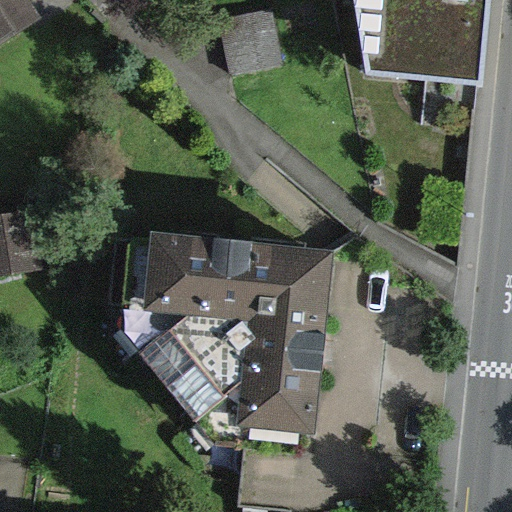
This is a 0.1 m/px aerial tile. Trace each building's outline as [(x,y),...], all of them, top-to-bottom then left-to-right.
[(0,0),(0,29),(24,14),(15,0),(0,0)] [(359,0),(370,65),(479,79),(486,0),(359,0)] [(275,22),(227,31),(237,82),(284,74),(275,22)] [(0,273),(55,267),(48,207),(0,212),(0,273)] [(147,239),(139,312),(230,423),(307,430),(323,256),(246,249),(147,239)]
